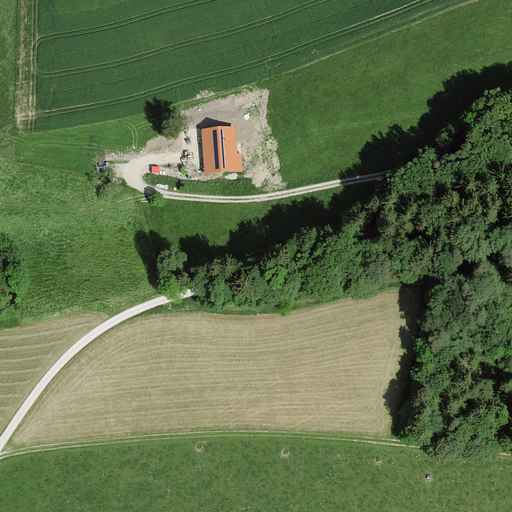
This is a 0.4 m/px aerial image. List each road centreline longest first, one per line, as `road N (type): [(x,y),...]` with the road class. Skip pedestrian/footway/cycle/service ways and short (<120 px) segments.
road 1 (track): [(511,178),(329,256),(178,288),(104,328),(44,386),(0,451)]
road 2 (track): [(0,453),(225,431),(511,450)]
road 3 (track): [(151,191),(259,198),(387,173),(433,144),(511,123)]
